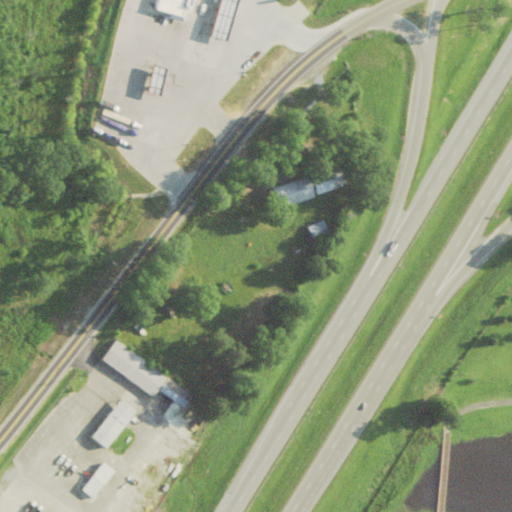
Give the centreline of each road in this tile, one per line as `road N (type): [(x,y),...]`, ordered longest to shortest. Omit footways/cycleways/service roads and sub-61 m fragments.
road 1 (motorway): [(511,55),(231,511)]
road 2 (secondary): [(0,437),(235,135),(327,42)]
road 3 (motorway): [(424,61),(409,166),(360,305)]
road 4 (motorway): [(291,511),(415,312)]
road 5 (motorway): [(415,312),(511,153)]
road 6 (motorway): [(415,312),(511,222)]
